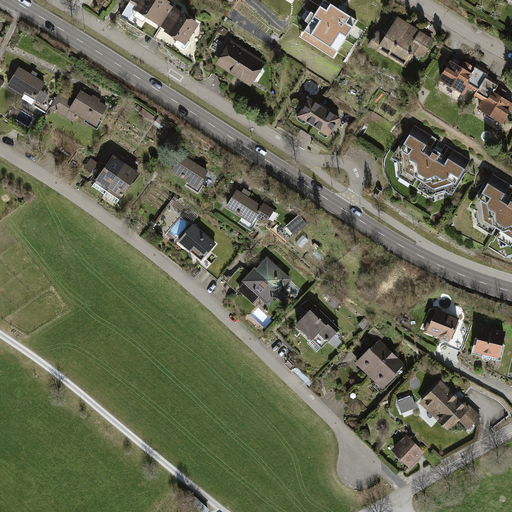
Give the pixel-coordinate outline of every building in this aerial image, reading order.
[(141,0),(134,11),(160,28),(174,7),(163,0),(141,0)] [(305,32),(337,52),(357,21),(325,1),(305,32)] [(174,7),(160,28),(186,46),(200,24),(174,7)] [(370,45),(405,66),(414,51),(423,56),(432,42),(398,21),(387,40),(377,34),(370,45)] [(213,66),(251,90),(267,64),(229,40),(213,66)] [(486,77),(452,57),(434,86),(468,107),(486,77)] [(15,67),(4,85),(39,106),(50,87),(15,67)] [(486,103),(480,112),(507,129),(511,119),(511,103),(510,103),(511,98),(511,94),(489,81),(478,99),(486,103)] [(76,116),(97,128),(108,108),(81,92),(75,101),(58,92),(48,110),(72,124),(76,116)] [(293,123),(313,134),(327,110),(308,98),(293,123)] [(327,110),(313,134),(329,143),(343,119),(327,110)] [(440,141),(413,124),(391,157),(399,162),(400,173),(398,176),(432,197),(434,194),(444,190),(451,195),(472,160),(445,144),(442,149),(437,146),(440,141)] [(94,182),(107,191),(126,163),(113,154),(94,182)] [(172,174),(199,192),(212,173),(185,155),(172,174)] [(140,172),(126,163),(107,191),(121,200),(140,172)] [(511,185),(491,172),(470,206),(477,211),(478,221),(476,225),(510,246),(511,243),(511,185)] [(236,188),(223,207),(261,233),(274,214),(236,188)] [(176,242),(202,265),(219,246),(194,223),(176,242)] [(289,291),(285,288),(293,278),(268,259),(259,271),(254,267),(239,286),(272,313),(289,291)] [(316,311),(301,327),(317,343),(323,337),(331,344),(340,335),(316,311)] [(427,337),(452,346),(461,320),(436,311),(427,337)] [(474,358),(504,365),(510,334),(480,328),(474,358)] [(353,361),(370,378),(395,354),(378,337),(353,361)] [(410,369),(395,354),(370,378),(384,393),(410,369)] [(418,403),(460,440),(482,416),(440,379),(418,403)] [(402,413),(417,406),(413,395),(397,402),(402,413)] [(392,451),(411,468),(425,452),(407,435),(392,451)]
